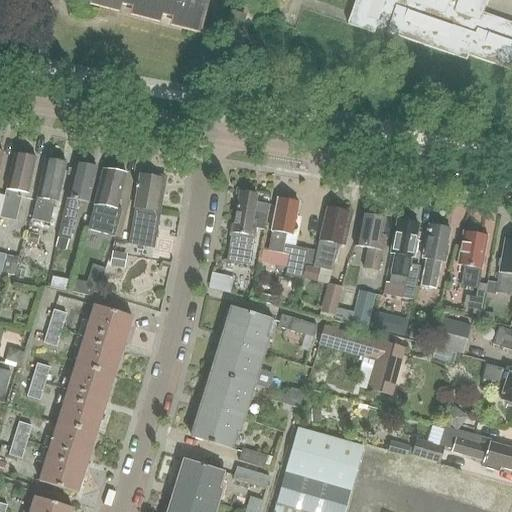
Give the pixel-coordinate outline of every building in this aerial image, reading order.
[(200,38),(209,0),(91,0),(90,9),(120,17),(122,9),(133,12),(131,20),(159,27),(161,19),(173,22),(171,31),(200,38)] [(387,30),(386,32),(466,61),(468,56),(511,71),(511,24),(483,14),(487,0),(356,0),(348,24),(374,33),(377,26),(387,30)] [(245,17),(232,13),(226,33),(238,37),(245,17)] [(17,198),(19,192),(30,194),(33,178),(30,177),(35,158),(14,154),(1,207),(3,207),(0,219),(17,222),(22,199),(17,198)] [(51,225),(60,186),(65,164),(44,160),(31,216),(33,216),(32,221),(51,225)] [(71,242),(79,202),(87,203),(95,169),(73,165),(62,215),(57,239),(59,240),(56,251),(67,253),(69,242),(71,242)] [(114,238),(121,211),(116,210),(126,174),(102,169),(92,207),(93,207),(86,230),(114,238)] [(153,247),(165,175),(143,173),(142,177),(138,177),(133,208),(134,208),(128,244),(153,247)] [(236,204),(226,262),(248,266),(255,230),(263,231),(268,205),(254,203),(256,196),(252,195),(253,192),(235,189),(232,203),(236,204)] [(291,230),(297,204),(276,200),(263,263),(287,267),(285,276),(302,279),(308,251),(292,248),(295,230),(291,230)] [(343,245),(352,210),(328,204),(327,207),(326,207),(311,266),(327,270),(334,243),(343,245)] [(381,235),(385,218),(360,213),(354,246),(366,248),(362,267),(377,270),(383,239),(381,235)] [(414,241),(417,225),(396,220),(390,253),(394,254),(388,282),(405,285),(402,297),(413,299),(419,266),(408,264),(410,257),(414,258),(417,241),(414,241)] [(446,245),(449,229),(427,225),(421,258),(425,259),(420,286),(434,289),(439,262),(444,263),(448,245),(446,245)] [(480,269),(486,236),(464,232),(458,264),(464,266),(460,285),(476,288),(479,269),(480,269)] [(29,234),(27,243),(37,246),(39,236),(29,234)] [(511,240),(504,238),(498,271),(496,282),(487,281),(485,292),(494,294),(495,291),(511,294),(511,288),(511,240)] [(17,258),(0,253),(0,273),(12,277),(17,258)] [(112,253),(110,267),(125,269),(127,255),(112,253)] [(73,281),(70,294),(92,298),(93,293),(97,294),(99,288),(85,283),(85,284),(73,281)] [(333,314),(333,313),(340,287),(327,284),(320,311),(333,314)] [(374,295),(360,291),(353,323),(366,326),(374,295)] [(259,295),(257,302),(273,305),(274,298),(259,295)] [(93,304),(83,334),(121,346),(131,315),(93,304)] [(230,307),(220,344),(260,357),(267,336),(262,335),(267,319),(230,307)] [(62,327),(66,315),(53,311),(50,323),(62,327)] [(482,313),(480,322),(493,324),(494,315),(482,313)] [(317,326),(282,315),(279,327),(314,338),(317,326)] [(397,318),(393,334),(404,337),(408,322),(397,318)] [(471,326),(443,318),(435,347),(463,354),(471,326)] [(56,347),(62,327),(50,323),(44,343),(56,347)] [(369,390),(392,396),(405,348),(326,327),(321,346),(369,359),(367,366),(374,367),(369,390)] [(511,332),(497,327),(492,343),(510,349),(510,350),(511,351),(511,332)] [(83,334),(73,365),(111,377),(121,346),(83,334)] [(220,344),(211,375),(250,388),(260,357),(220,344)] [(49,369),(37,365),(32,381),(44,385),(49,369)] [(73,365),(64,396),(102,408),(111,377),(73,365)] [(504,371),(487,365),(482,382),(503,389),(499,400),(511,403),(511,368),(505,366),(504,371)] [(211,375),(201,406),(240,419),(250,388),(211,375)] [(44,385),(32,381),(27,397),(39,401),(44,385)] [(289,397),(279,394),(277,402),(296,408),(301,392),(292,389),(289,397)] [(64,396),(54,427),(92,439),(102,408),(64,396)] [(201,406),(192,437),(227,448),(232,432),(236,433),(240,419),(201,406)] [(325,422),(324,409),(314,409),(315,422),(325,422)] [(19,423),(14,439),(26,443),(31,427),(19,423)] [(54,427),(46,453),(84,465),(92,439),(54,427)] [(343,511),(349,491),(362,447),(296,428),(284,472),(272,511),(343,511)] [(449,452),(481,461),(480,466),(497,471),(498,467),(511,470),(511,449),(489,443),(490,440),(445,428),(441,445),(446,447),(445,448),(450,450),(449,452)] [(26,443),(14,439),(9,455),(21,459),(26,443)] [(385,449),(410,456),(413,446),(387,439),(385,449)] [(412,456),(439,464),(444,447),(416,439),(412,456)] [(274,458),(244,449),(240,461),(264,469),(265,466),(271,468),(274,458)] [(46,453),(38,480),(76,491),(84,465),(46,453)] [(183,460),(173,492),(214,505),(219,489),(215,487),(220,471),(183,460)] [(270,477),(237,467),(234,480),(267,490),(270,477)] [(173,492),(166,511),(211,511),(214,505),(173,492)] [(33,495),(27,511),(69,511),(71,507),(33,495)] [(259,511),(263,501),(250,498),(245,511),(259,511)]
